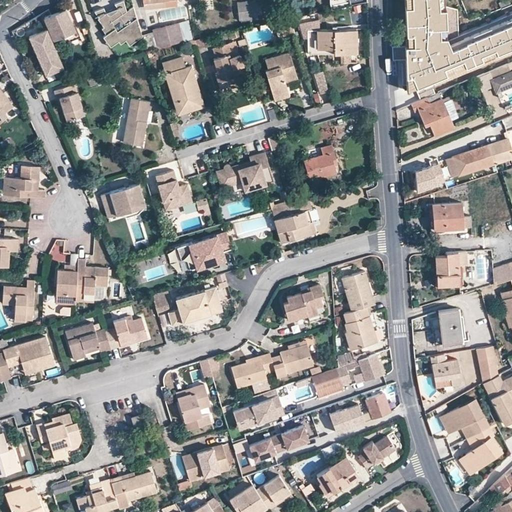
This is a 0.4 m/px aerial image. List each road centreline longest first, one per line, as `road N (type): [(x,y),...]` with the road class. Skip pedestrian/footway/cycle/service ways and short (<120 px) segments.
road 1 (residential): [(394,235),(271,273),(235,336),(146,363)]
road 2 (residential): [(394,235),(405,371),(429,458)]
road 3 (residential): [(190,151),(382,95)]
road 4 (residential): [(70,214),(66,179),(0,35)]
road 5 (residential): [(382,95),(394,235)]
road 6 (unknown): [(397,167),(511,120)]
